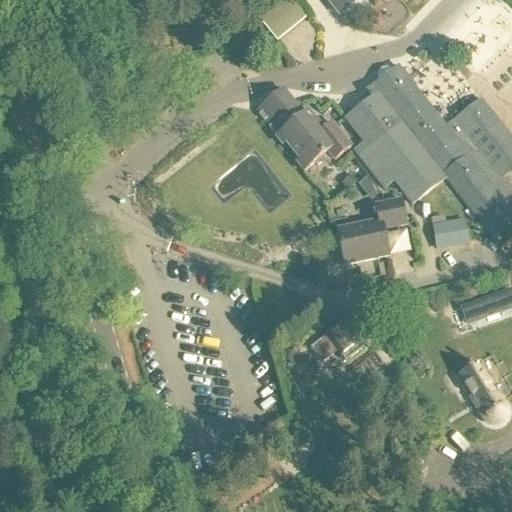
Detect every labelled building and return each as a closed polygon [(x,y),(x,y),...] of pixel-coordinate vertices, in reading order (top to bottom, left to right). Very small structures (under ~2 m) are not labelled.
[(280,40),(310,16),(296,0),(285,0),(263,19),(280,40)] [(325,0),(339,16),(358,0),(325,0)] [(511,140),(497,121),(487,107),(482,101),(447,129),(399,68),(366,93),(371,99),(344,122),(362,146),(354,152),(384,192),(393,186),(413,209),(447,183),(493,242),(511,227),(511,192),(503,182),(511,174),(511,140)] [(285,93),(258,112),(301,171),(325,154),(334,164),(353,150),(333,124),(324,131),(310,112),(303,118),(285,93)] [(352,177),(341,186),(347,194),(358,185),(352,177)] [(406,228),(401,205),(376,211),(380,226),(339,235),(346,267),(388,258),(383,234),(406,228)] [(465,222),(432,228),(436,253),(469,248),(465,222)] [(511,291),(495,297),(501,314),(511,309),(511,291)] [(319,345),(312,351),(323,365),(338,353),(346,363),(363,350),(355,340),(352,342),(341,328),(319,345)] [(390,342),(383,347),(393,361),(400,355),(390,342)] [(458,378),(471,400),(468,401),(484,428),(486,429),(491,430),(495,430),(497,429),(500,429),(502,428),(506,425),(507,423),(508,421),(509,419),(510,416),(510,414),(509,411),(509,408),(507,405),(500,394),(497,396),(490,386),(491,385),(492,384),(492,383),(492,381),(492,379),(491,378),(489,377),(488,376),(486,376),(484,377),(477,367),(458,378)]
